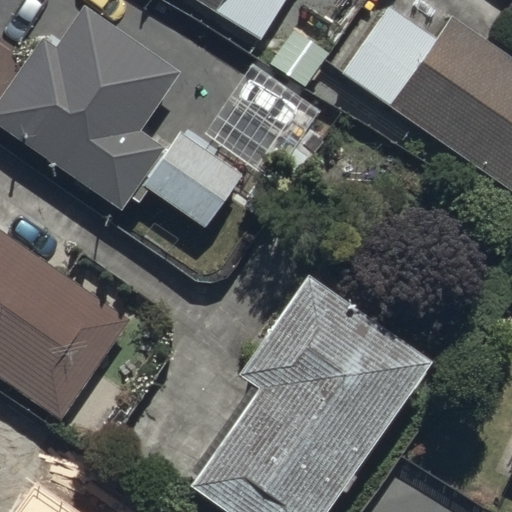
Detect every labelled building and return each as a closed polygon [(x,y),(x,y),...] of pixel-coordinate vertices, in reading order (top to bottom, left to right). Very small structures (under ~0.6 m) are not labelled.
[(162,0),(208,32),(255,63),(298,0),(162,0)] [(20,83),(23,85),(0,117),(0,140),(122,224),(166,160),(143,144),(183,87),(86,20),(58,61),(43,50),(20,83)] [(390,116),(511,200),(511,68),(452,27),(390,116)] [(319,122),(252,77),(205,145),(272,190),(319,122)] [(210,243),(246,191),(184,148),(148,201),(210,243)] [(0,239),(0,384),(66,430),(134,332),(0,239)] [(436,383),(310,296),(241,395),(263,410),(194,510),(196,511),(346,511),(368,482),(436,383)] [(72,511),(34,485),(14,511),(72,511)]
